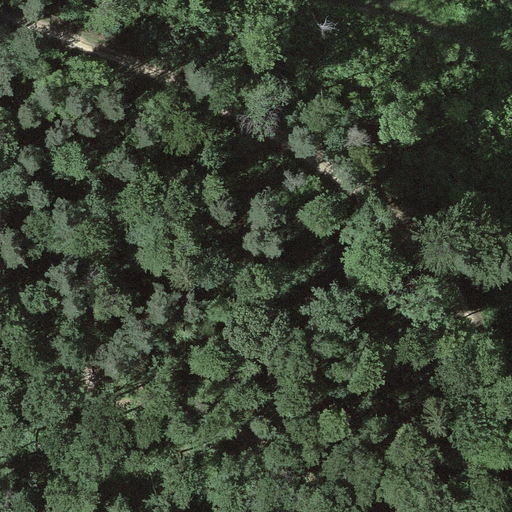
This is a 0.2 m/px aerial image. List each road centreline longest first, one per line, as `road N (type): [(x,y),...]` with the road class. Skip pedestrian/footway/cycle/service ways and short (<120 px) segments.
road 1 (track): [(0,3),(193,84),(328,161),(425,239),(471,318),(484,391),(460,511)]
road 2 (track): [(373,0),(473,26),(511,50)]
